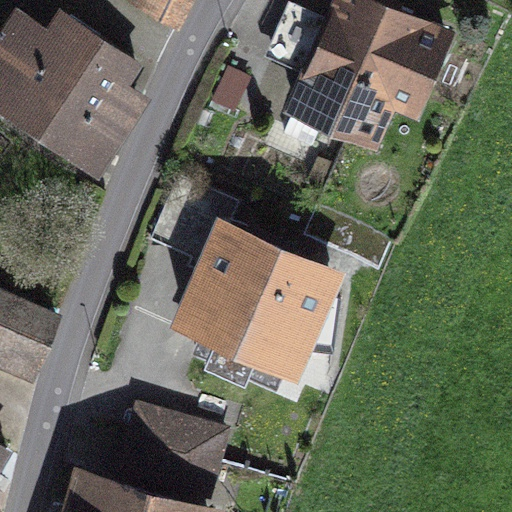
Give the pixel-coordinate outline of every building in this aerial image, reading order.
[(179,0),(148,0),(172,13),(179,0)] [(446,30),(373,0),(338,0),(331,18),(294,2),(277,42),(311,56),(295,94),(372,126),(385,94),(414,106),(446,30)] [(0,44),(0,93),(41,121),(97,37),(61,13),(47,34),(19,16),(0,44)] [(138,64),(97,37),(41,121),(99,159),(139,99),(122,88),(138,64)] [(288,360),(333,262),(209,206),(164,303),(288,360)] [(57,312),(0,289),(0,365),(30,378),(57,312)] [(110,477),(67,464),(53,511),(216,511),(205,509),(227,433),(131,405),(110,477)]
